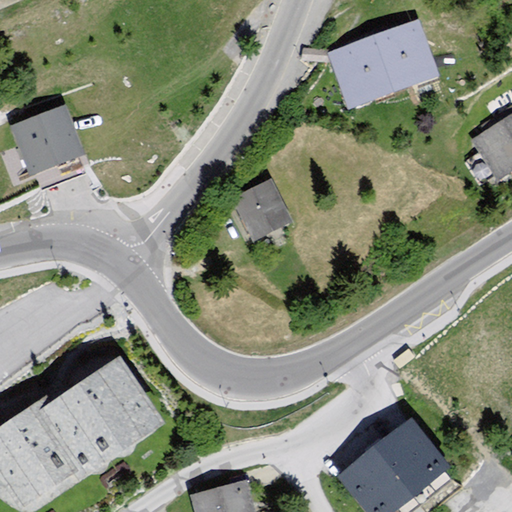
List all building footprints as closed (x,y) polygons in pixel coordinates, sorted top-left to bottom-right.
[(425,25),(333,57),(357,113),(450,85),(425,25)] [(65,105),(9,128),(30,178),(86,155),(65,105)] [(511,111),(468,138),(493,180),(511,168),(511,111)] [(278,186),(238,207),(260,249),(302,231),(278,186)] [(0,467),(30,510),(86,471),(89,475),(166,421),(119,353),(48,403),(43,397),(0,427),(0,467)] [(426,418),(350,478),(379,511),(412,511),(466,468),(426,418)] [(262,511),(253,484),(198,497),(202,511),(262,511)]
